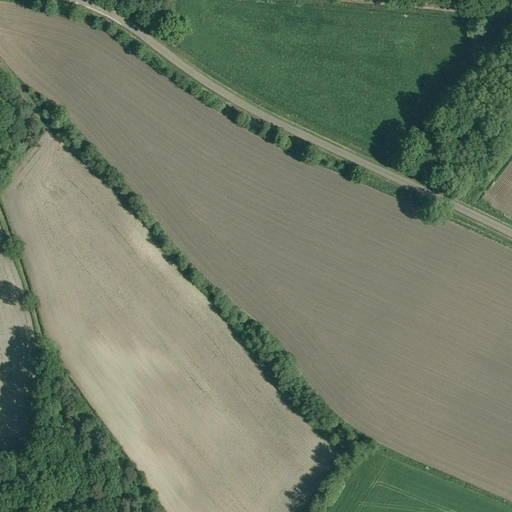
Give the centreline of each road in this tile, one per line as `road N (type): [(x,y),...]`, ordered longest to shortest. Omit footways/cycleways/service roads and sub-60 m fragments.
road 1 (unclassified): [(511,233),(260,114),(185,70),(126,22),(78,0)]
road 2 (track): [(511,15),(366,0)]
